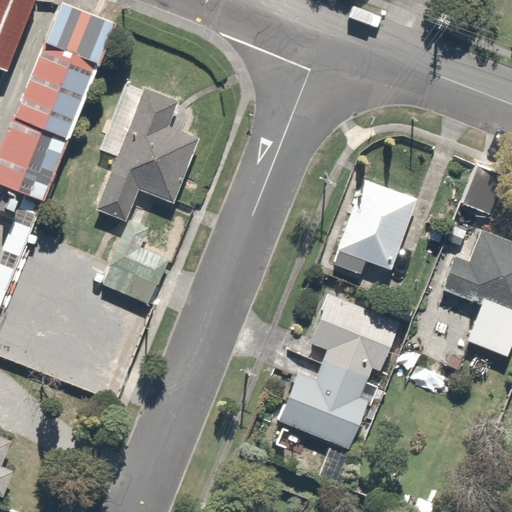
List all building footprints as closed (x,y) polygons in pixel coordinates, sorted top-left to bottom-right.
[(80,23),(23,0),(0,58),(0,193),(10,197),(80,23)] [(171,111),(107,92),(85,164),(97,168),(81,223),(123,236),(131,212),(173,224),(199,140),(165,129),(171,111)] [(504,167),(478,157),(462,202),(488,212),(504,167)] [(382,283),(406,207),(352,190),(328,266),(382,283)] [(443,245),(454,218),(434,210),(424,238),(443,245)] [(499,368),(511,333),(511,243),(469,228),(455,266),(443,262),(428,300),(472,317),(458,353),(499,368)] [(397,336),(319,304),(299,353),(316,360),(304,388),(287,381),(266,432),(348,466),(367,420),(353,414),(367,382),(376,386),(397,336)] [(127,349),(19,306),(0,352),(0,356),(106,400),(127,349)] [(413,376),(421,355),(403,348),(395,370),(413,376)] [(0,486),(15,448),(0,442),(0,486)]
